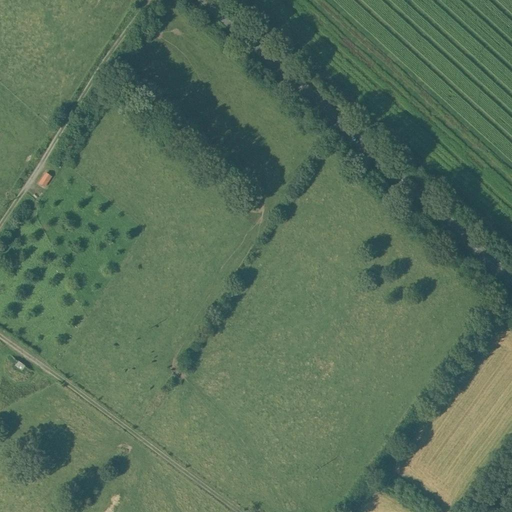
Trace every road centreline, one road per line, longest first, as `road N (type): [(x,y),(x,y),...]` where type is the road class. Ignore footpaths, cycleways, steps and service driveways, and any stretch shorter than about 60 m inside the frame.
road 1 (secondary): [(206,0),(511,282)]
road 2 (track): [(0,336),(238,511)]
road 3 (track): [(147,0),(0,226)]
